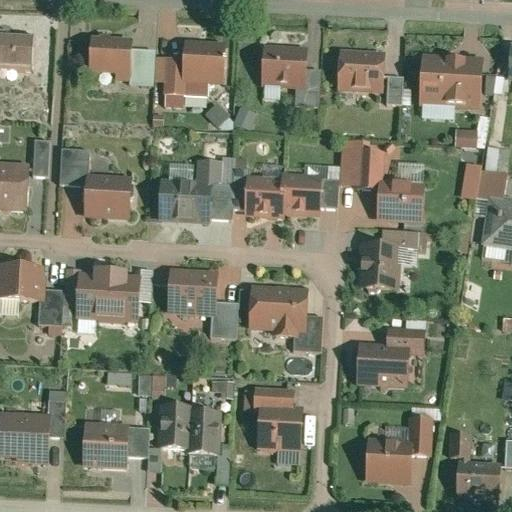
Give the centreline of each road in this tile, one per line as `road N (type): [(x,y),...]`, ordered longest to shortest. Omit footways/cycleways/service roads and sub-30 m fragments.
road 1 (residential): [(0,230),(315,254),(329,296),(313,510)]
road 2 (residential): [(511,12),(139,0)]
road 3 (residential): [(0,495),(313,510)]
